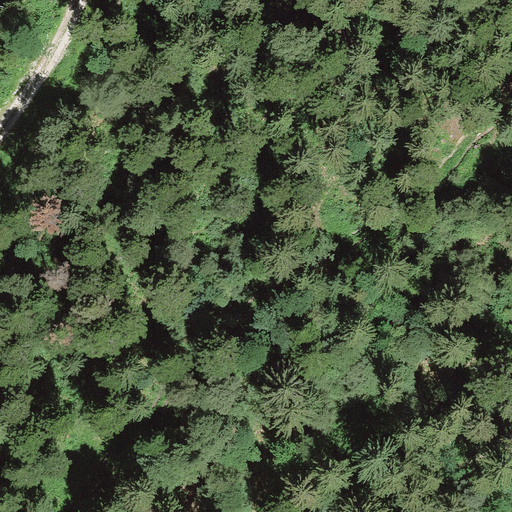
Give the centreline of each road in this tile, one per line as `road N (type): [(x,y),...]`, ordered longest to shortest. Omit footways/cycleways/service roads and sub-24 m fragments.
road 1 (track): [(511,89),(460,158),(371,232),(267,301),(169,390),(76,511)]
road 2 (track): [(0,143),(77,0)]
